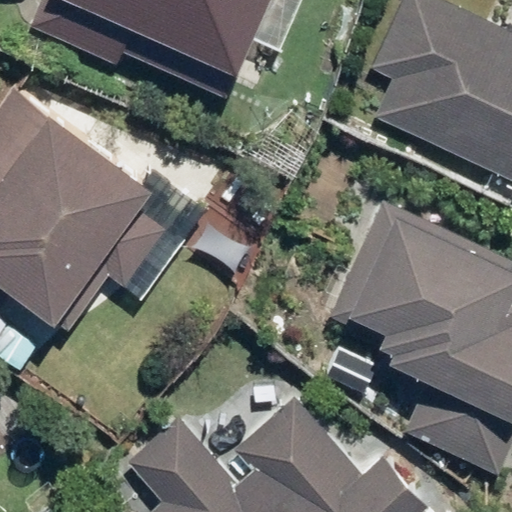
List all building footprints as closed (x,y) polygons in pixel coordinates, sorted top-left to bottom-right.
[(37,0),(32,12),(220,95),(241,50),(247,52),(269,0),(37,0)] [(397,67),(378,109),(511,168),(511,18),(470,0),(398,0),(374,56),(397,67)] [(161,168),(16,74),(0,98),(0,289),(57,327),(161,168)] [(434,355),(408,418),(504,459),(511,439),(511,242),(387,190),(335,313),(434,355)] [(166,492),(154,503),(162,511),(439,511),(426,497),(437,487),(393,436),(365,461),(296,381),(236,433),(255,456),(238,471),(180,404),(128,448),(166,492)]
